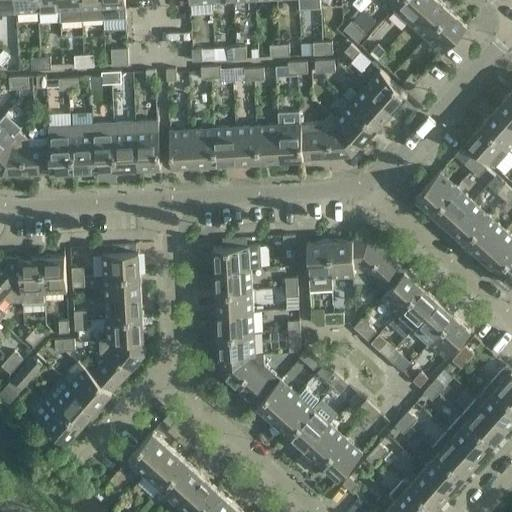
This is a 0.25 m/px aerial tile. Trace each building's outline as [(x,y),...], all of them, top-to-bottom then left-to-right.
[(16,0),(0,0),(0,11),(17,10),(16,0)] [(37,0),(16,0),(17,10),(38,9),(37,0)] [(59,0),(37,0),(38,9),(60,8),(59,0)] [(82,19),(81,0),(59,0),(60,8),(61,20),(82,19)] [(104,18),(102,0),(81,0),(82,19),(104,18)] [(127,16),(125,0),(102,0),(104,18),(127,16)] [(277,0),(278,9),(293,8),(293,15),(299,15),(298,0),(277,0)] [(399,0),(394,7),(410,21),(428,0),(399,0)] [(440,0),(428,0),(410,21),(426,36),(450,9),(440,0)] [(450,9),(426,36),(443,51),(467,24),(450,9)] [(344,28),(350,33),(351,34),(359,25),(352,19),(344,28)] [(359,25),(351,34),(358,41),(366,32),(359,25)] [(279,36),(280,55),(302,54),(302,42),(301,42),(301,35),(279,36)] [(278,36),(278,43),(270,43),(270,55),(280,55),(279,36),(278,36)] [(323,53),(333,52),(332,40),(323,41),(323,53)] [(236,45),(227,46),(227,41),(214,42),(215,58),(237,57),(236,45)] [(323,53),(323,41),(313,41),(314,53),(323,53)] [(353,58),(360,51),(351,43),(344,50),(353,58)] [(377,58),(385,49),(378,43),(370,51),(377,58)] [(236,45),(237,57),(247,57),(246,45),(236,45)] [(193,60),(202,59),(202,47),(192,48),(193,60)] [(3,49),(0,52),(0,61),(2,64),(10,55),(3,49)] [(377,58),(384,64),(392,55),(385,49),(377,58)] [(129,51),(128,51),(119,51),(120,63),(129,63),(129,51)] [(85,65),(84,53),(75,54),(75,66),(85,65)] [(85,65),(95,65),(94,53),(84,53),(85,65)] [(41,68),(51,67),(51,55),(41,56),(41,68)] [(41,68),(41,56),(32,56),(32,68),(41,68)] [(325,59),(326,71),(335,70),(335,58),(325,59)] [(325,59),(315,59),(316,71),(326,71),(325,59)] [(298,60),(288,61),(289,73),(298,72),(298,60)] [(298,60),(298,72),(308,71),(307,60),(298,60)] [(211,65),(212,77),(221,76),(220,64),(211,65)] [(201,65),(201,69),(202,77),(212,77),(211,65),(201,65)] [(177,78),(176,70),(176,66),(167,67),(167,79),(177,78)] [(255,78),(255,66),(244,67),(245,79),(255,78)] [(255,78),(264,78),(264,66),(255,66),(255,78)] [(146,68),(147,73),(147,80),(157,79),(156,68),(146,68)] [(122,81),(121,74),(121,69),(112,70),(112,82),(122,81)] [(407,93),(380,69),(365,86),(392,110),(407,93)] [(112,82),(112,70),(102,70),(103,82),(112,82)] [(411,72),(403,81),(410,88),(418,79),(411,72)] [(47,85),(46,73),(37,74),(37,86),(47,85)] [(19,75),(20,87),(29,86),(29,74),(19,75)] [(19,75),(9,75),(10,87),(20,87),(19,75)] [(69,88),(68,76),(59,77),(60,89),(69,88)] [(69,88),(79,88),(78,76),(68,76),(69,88)] [(365,86),(351,102),(378,126),(392,110),(365,86)] [(511,91),(496,107),(511,121),(511,91)] [(378,126),(351,102),(337,118),(336,119),(363,142),(378,126)] [(511,143),(511,121),(496,107),(482,123),(509,147),(511,143)] [(323,129),(303,130),(302,130),(303,157),(352,155),(363,142),(336,119),(337,118),(331,112),(323,121),(323,129)] [(159,120),(136,121),(138,166),(161,165),(159,120)] [(138,166),(136,121),(114,122),(117,167),(138,166)] [(302,121),(279,122),(281,158),(303,157),(302,130),(303,130),(302,121)] [(0,122),(0,151),(14,136),(14,135),(0,122)] [(117,167),(114,122),(93,123),(95,168),(117,167)] [(279,122),(258,124),(260,160),(281,158),(279,122)] [(93,123),(71,124),(74,170),(95,168),(93,123)] [(509,147),(482,123),(467,140),(494,164),(509,147)] [(49,126),(50,135),(52,171),(74,170),(71,124),(49,126)] [(258,124),(236,125),(238,161),(260,160),(258,124)] [(236,125),(214,126),(216,162),(238,161),(236,125)] [(214,126),(193,127),(195,163),(216,162),(214,126)] [(193,127),(170,128),(172,164),(195,163),(193,127)] [(19,129),(14,135),(14,136),(0,151),(0,171),(3,174),(52,171),(50,135),(28,136),(19,129)] [(472,168),(480,160),(473,153),(465,162),(472,168)] [(479,175),(487,166),(480,160),(472,168),(479,175)] [(440,170),(416,196),(433,211),(457,185),(440,170)] [(504,198),(511,188),(505,182),(497,191),(504,198)] [(457,185),(433,211),(449,226),(473,199),(457,185)] [(473,199),(449,226),(465,240),(489,214),(473,199)] [(489,214),(465,240),(482,255),(506,228),(489,214)] [(511,233),(506,228),(482,255),(498,269),(511,253),(511,233)] [(284,243),(296,242),(295,233),(283,233),(284,243)] [(369,237),(352,238),(354,274),(353,274),(354,282),(366,282),(371,275),(387,289),(388,290),(406,270),(369,237)] [(352,238),(330,239),(332,275),(353,274),(354,274),(352,238)] [(330,239),(308,240),(309,276),(332,275),(330,239)] [(214,245),(215,268),(251,266),(250,243),(214,245)] [(103,251),(104,274),(140,272),(139,249),(103,251)] [(65,253),(42,255),(44,291),(67,289),(65,253)] [(511,253),(498,269),(511,282),(511,253)] [(44,291),(42,255),(21,256),(23,300),(23,302),(45,301),(44,291)] [(23,300),(21,256),(4,257),(0,261),(0,318),(7,311),(0,305),(0,301),(6,295),(12,301),(23,300)] [(84,265),(72,266),(72,276),(84,275),(84,265)] [(251,266),(215,268),(216,290),(252,288),(251,266)] [(388,290),(387,289),(381,296),(398,311),(422,285),(406,270),(388,290)] [(140,272),(104,274),(105,296),(141,294),(140,272)] [(84,275),(72,276),(73,285),(85,285),(84,275)] [(298,285),(297,276),(285,276),(286,286),(298,285)] [(298,285),(286,286),(287,295),(299,295),(298,285)] [(422,285),(398,311),(414,326),(438,299),(422,285)] [(252,288),(216,290),(217,311),(253,309),(252,288)] [(141,294),(105,296),(107,317),(143,315),(141,294)] [(438,299),(414,326),(430,340),(454,313),(438,299)] [(75,319),(87,318),(86,309),(74,309),(75,319)] [(253,309),(217,311),(218,333),(254,331),(253,309)] [(334,311),(335,323),(344,322),(344,310),(334,311)] [(324,311),(325,323),(335,323),(334,311),(324,311)] [(454,313),(430,340),(447,355),(471,329),(454,313)] [(143,315),(107,317),(108,338),(108,339),(144,337),(143,315)] [(361,332),(369,323),(362,316),(354,325),(361,332)] [(75,319),(75,329),(87,328),(87,318),(75,319)] [(59,319),(60,331),(69,331),(69,319),(59,319)] [(300,328),(300,319),(288,319),(288,329),(300,328)] [(41,338),(48,331),(39,323),(33,330),(41,338)] [(361,332),(368,338),(376,329),(369,323),(361,332)] [(300,328),(288,329),(289,339),(301,338),(300,328)] [(41,338),(33,330),(26,337),(35,345),(41,338)] [(254,331),(218,333),(220,355),(256,353),(256,352),(254,331)] [(65,337),(66,349),(75,348),(75,336),(65,337)] [(65,337),(55,338),(56,350),(66,349),(65,337)] [(108,339),(108,338),(99,339),(100,351),(106,357),(93,372),(92,373),(112,390),(145,354),(144,337),(108,339)] [(387,355),(395,346),(388,340),(380,349),(387,355)] [(474,352),(465,344),(459,351),(468,359),(474,352)] [(307,361),(315,352),(308,346),(300,355),(307,361)] [(387,355),(394,362),(402,353),(395,346),(387,355)] [(17,364),(24,357),(15,349),(8,356),(17,364)] [(256,353),(220,355),(221,371),(257,404),(275,384),(274,384),(259,370),(265,364),(264,351),(256,352),(256,353)] [(468,359),(459,351),(452,358),(461,366),(468,359)] [(314,368),(322,359),(315,352),(307,361),(314,368)] [(22,368),(31,376),(43,363),(34,355),(22,368)] [(17,364),(8,356),(2,364),(11,372),(17,364)] [(86,366),(70,383),(97,407),(112,390),(92,373),(93,372),(86,366)] [(16,375),(25,383),(29,387),(34,381),(30,377),(31,376),(22,368),(16,375)] [(511,368),(511,369),(497,385),(511,398),(511,368)] [(333,385),(341,376),(334,369),(326,378),(333,385)] [(421,370),(413,379),(420,385),(428,376),(421,370)] [(340,391),(348,382),(341,376),(333,385),(340,391)] [(445,384),(436,376),(430,383),(439,391),(445,384)] [(14,396),(23,387),(12,377),(3,386),(14,396)] [(281,377),(274,384),(275,384),(257,404),(274,419),(298,392),(281,377)] [(97,407),(70,383),(56,399),(83,423),(97,407)] [(439,391),(430,383),(423,390),(432,398),(439,391)] [(511,422),(511,398),(497,385),(482,401),(509,425),(511,422)] [(298,392),(274,419),(290,433),(314,406),(298,392)] [(365,414),(373,405),(366,398),(358,407),(365,414)] [(83,423),(56,399),(41,416),(68,440),(83,423)] [(509,425),(482,401),(468,417),(495,441),(509,425)] [(372,420),(380,411),(373,405),(365,414),(372,420)] [(314,406),(290,433),(306,448),(330,421),(314,406)] [(170,425),(178,416),(171,410),(163,418),(170,425)] [(417,418),(408,410),(402,416),(410,424),(417,418)] [(410,424),(402,416),(395,424),(404,432),(410,424)] [(495,441),(468,417),(453,434),(480,458),(495,441)] [(330,421),(306,448),(322,462),(346,435),(330,421)] [(153,430),(150,433),(129,456),(146,472),(170,445),(153,430)] [(197,432),(197,433),(189,442),(196,448),(204,438),(197,432)] [(480,458),(453,434),(439,450),(465,474),(480,458)] [(346,435),(322,462),(339,477),(363,450),(346,435)] [(204,438),(196,448),(203,455),(212,445),(204,438)] [(388,449),(379,441),(372,449),(381,457),(388,449)] [(170,445),(146,472),(162,486),(186,459),(170,445)] [(381,457),(372,449),(366,456),(375,464),(381,457)] [(465,474),(439,450),(424,466),(451,490),(465,474)] [(186,459),(162,486),(178,501),(202,474),(186,459)] [(228,477),(237,467),(230,461),(221,471),(228,477)] [(451,490),(424,466),(410,482),(437,506),(451,490)] [(235,483),(244,474),(237,467),(228,477),(235,483)] [(202,474),(178,501),(190,511),(196,511),(218,488),(202,474)] [(358,483),(349,475),(343,482),(352,490),(358,483)] [(404,477),(390,493),(395,498),(410,511),(431,511),(437,506),(410,482),(404,477)] [(226,511),(234,503),(218,488),(196,511),(226,511)] [(261,506),(269,497),(262,490),(254,500),(261,506)] [(267,511),(268,511),(277,503),(269,497),(261,506),(267,511)] [(410,511),(395,498),(382,511),(410,511)] [(244,511),(234,503),(226,511),(244,511)]
